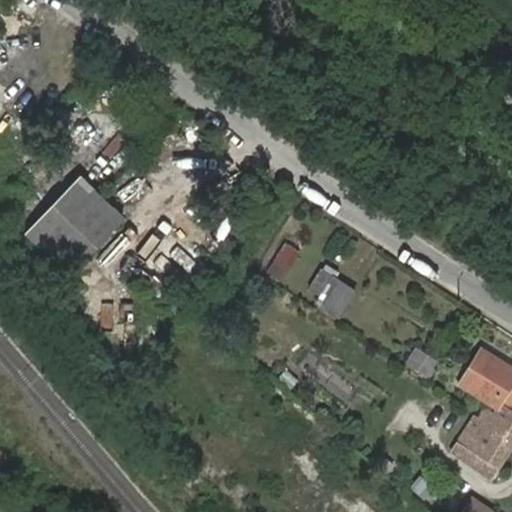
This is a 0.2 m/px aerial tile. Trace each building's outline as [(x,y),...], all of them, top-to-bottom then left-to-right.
[(28,228),(47,249),(100,194),(82,176),(28,228)] [(100,194),(47,249),(67,270),(122,216),(100,194)] [(300,225),(290,241),(302,249),(313,234),(300,225)] [(302,249),(290,241),(287,240),(266,271),(282,281),(302,249)] [(355,289),(335,277),(318,304),(339,317),(355,289)] [(276,284),(267,278),(254,298),(263,303),(276,284)] [(511,378),(510,377),(511,372),(511,365),(482,346),(461,380),(500,404),(511,411),(511,378)] [(437,360),(414,347),(407,357),(430,371),(437,360)] [(511,447),(511,411),(500,404),(497,409),(490,420),(480,414),(477,418),(474,416),(451,451),(470,463),(476,456),(482,459),(477,468),(491,476),(511,447)] [(487,404),(480,414),(490,420),(497,409),(487,404)]
